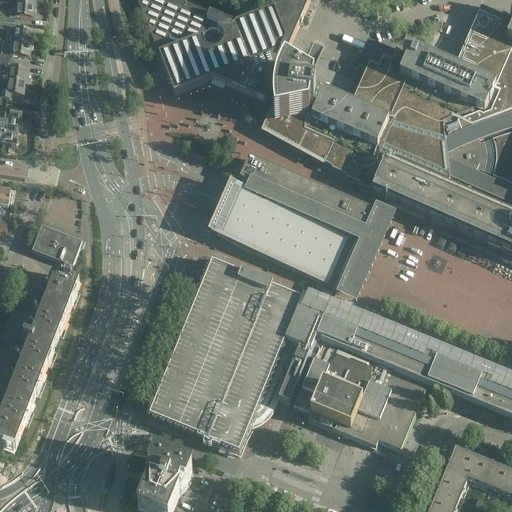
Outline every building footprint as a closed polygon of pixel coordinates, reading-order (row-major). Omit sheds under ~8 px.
[(158,56),(159,57),(174,96),(212,82),(266,105),(311,0),(303,0),(254,19),(236,26),(174,0),(136,0),(157,54),(158,56)] [(35,8),(17,6),(16,6),(15,14),(10,14),(10,19),(0,18),(0,23),(14,25),(14,19),(34,21),(35,8)] [(511,16),(510,22),(504,19),(503,19),(499,29),(490,25),(486,35),(477,31),(476,31),(477,31),(473,39),(473,40),(469,48),(466,56),(465,56),(465,57),(462,65),(461,65),(462,65),(458,73),(458,74),(455,72),(454,73),(447,69),(439,66),(439,65),(439,66),(431,62),(430,62),(423,59),(423,58),(406,51),(406,52),(403,58),(378,47),(351,110),(324,98),(312,125),(338,136),(377,153),(408,83),(484,117),(511,52),(511,16)] [(15,26),(14,25),(0,23),(0,29),(9,31),(8,35),(15,37),(14,44),(12,44),(12,45),(31,47),(33,47),(34,34),(14,32),(15,26)] [(31,47),(12,45),(8,44),(7,51),(2,50),(2,57),(0,56),(0,62),(9,64),(10,58),(30,60),(31,47)] [(511,52),(484,117),(408,83),(377,153),(338,136),(325,168),(331,172),(331,173),(345,180),(344,181),(359,188),(358,189),(372,196),(371,198),(406,213),(511,258),(511,52)] [(27,86),(29,73),(12,70),(13,64),(9,64),(0,62),(0,68),(2,69),(2,71),(1,73),(0,77),(1,79),(0,81),(26,86),(27,86)] [(312,125),(324,98),(325,97),(312,89),(301,82),(287,73),(262,134),(325,168),(338,136),(312,125)] [(24,99),(26,86),(0,81),(0,101),(6,102),(7,97),(8,96),(24,99)] [(20,131),(23,108),(6,106),(4,119),(8,120),(8,124),(4,146),(10,147),(16,148),(16,147),(18,146),(19,142),(17,141),(19,131),(20,131)] [(211,228),(207,237),(348,299),(384,220),(265,168),(250,161),(240,184),(252,188),(250,191),(249,195),(230,186),(225,198),(219,210),(211,228)] [(11,193),(0,191),(0,208),(8,210),(10,204),(10,201),(11,193)] [(56,278),(59,279),(68,282),(69,280),(82,246),(42,231),(33,255),(62,266),(57,278),(56,277),(56,278)] [(201,262),(195,277),(196,277),(206,281),(206,282),(207,282),(208,282),(236,293),(236,294),(237,294),(246,297),(246,298),(247,297),(266,305),(265,305),(266,306),(267,306),(272,308),(280,311),(283,305),(284,305),(285,304),(286,304),(286,303),(286,302),(286,301),(286,300),(285,300),(285,299),(272,294),(273,291),(272,291),(271,291),(262,287),(252,283),(243,280),(243,279),(242,279),(213,268),(214,267),(212,267),(201,263),(202,262),(201,262)] [(25,428),(57,345),(80,286),(72,283),(73,282),(69,280),(68,282),(59,279),(36,338),(27,335),(22,326),(16,343),(31,349),(8,410),(0,430),(0,445),(16,451),(25,428)] [(279,361),(284,349),(302,304),(291,299),(273,291),(272,294),(285,299),(285,300),(286,300),(286,301),(286,302),(286,303),(286,304),(285,304),(284,305),(283,305),(280,311),(272,308),(267,306),(266,306),(265,305),(266,305),(247,297),(246,298),(246,297),(237,294),(236,294),(236,293),(208,282),(207,282),(206,282),(206,281),(201,294),(149,422),(224,452),(239,458),(279,361)] [(302,303),(302,304),(302,305),(284,349),(299,355),(279,406),(280,406),(289,410),(311,357),(316,343),(322,345),(427,389),(483,411),(498,417),(511,423),(511,389),(494,382),(495,380),(485,376),(484,378),(461,369),(462,367),(451,362),(450,364),(406,346),(406,344),(396,339),(395,342),(339,319),(340,317),(332,313),(329,312),(328,314),(321,313),(309,307),(303,304),(302,303)] [(426,391),(427,389),(322,345),(320,350),(319,349),(319,350),(320,351),(316,361),(314,361),(315,362),(313,367),(312,366),(312,367),(313,367),(318,369),(319,370),(317,375),(315,374),(314,374),(313,374),(312,374),(311,374),(310,375),(309,376),(308,377),(294,411),(311,418),(309,424),(347,440),(347,441),(359,446),(359,445),(364,447),(363,448),(375,453),(376,452),(378,446),(401,455),(427,391),(426,391)] [(486,494),(496,470),(455,453),(445,478),(466,487),(469,488),(470,487),(486,494)] [(176,506),(179,498),(185,492),(186,492),(186,491),(192,476),(156,461),(150,477),(149,477),(153,479),(150,486),(149,486),(146,494),(145,496),(143,502),(140,509),(140,510),(144,511),(173,511),(176,506)] [(511,504),(511,476),(496,470),(486,494),(511,504)] [(469,488),(466,487),(445,478),(437,498),(459,507),(461,508),(469,488)] [(459,511),(461,508),(459,507),(437,498),(431,511),(459,511)]
